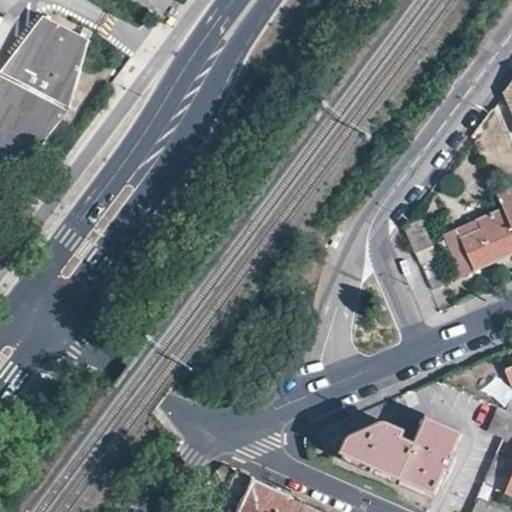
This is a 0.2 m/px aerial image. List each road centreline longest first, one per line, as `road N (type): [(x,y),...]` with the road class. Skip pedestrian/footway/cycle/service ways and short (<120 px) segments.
road 1 (residential): [(366,252),(371,224),(398,180),(511,31)]
road 2 (secondary): [(152,157),(70,235),(22,302)]
road 3 (secondary): [(56,326),(102,260),(152,157)]
road 4 (residential): [(209,432),(385,511)]
road 5 (secondary): [(152,157),(260,0)]
road 6 (residential): [(56,326),(209,432)]
road 7 (residential): [(366,252),(351,271),(328,342),(337,383)]
road 8 (residential): [(209,432),(337,383)]
